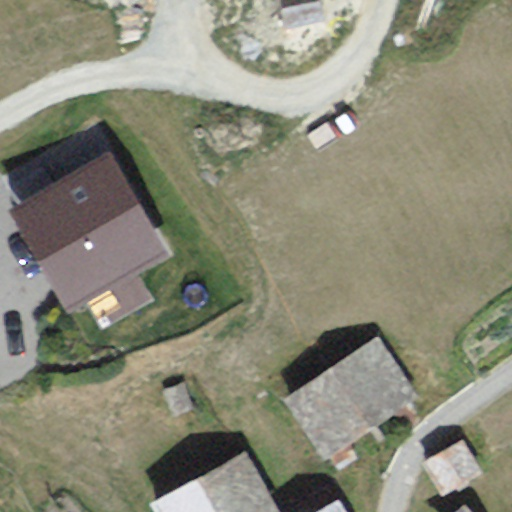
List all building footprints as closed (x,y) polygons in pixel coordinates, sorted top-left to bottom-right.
[(110,168),(21,222),(63,291),(152,237),(110,168)] [(325,454),(416,391),(373,329),(283,392),(325,454)] [(184,378),(159,388),(169,416),(195,406),(184,378)] [(456,442),(426,463),(448,495),(479,474),(456,442)] [(156,511),(273,511),(276,511),(247,453),(151,502),(156,511)] [(318,511),(342,511),(338,503),(318,511)]
